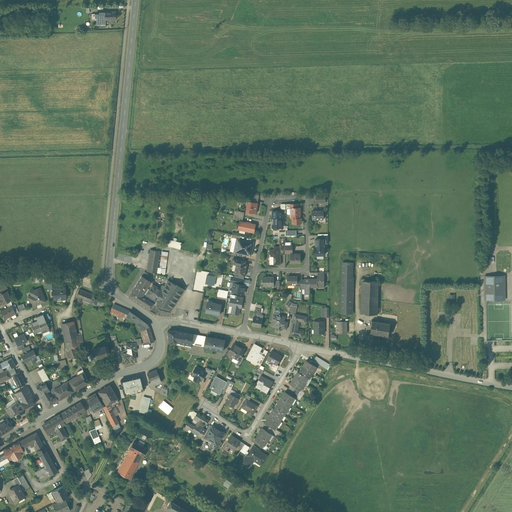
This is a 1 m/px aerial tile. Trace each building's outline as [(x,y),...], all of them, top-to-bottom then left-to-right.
[(99,14),(94,14),(94,18),(96,18),(96,20),(96,24),(99,24),(99,26),(105,26),(105,20),(105,12),(99,12),(99,14)] [(115,12),(105,12),(105,20),(115,20),(115,12)] [(257,203),(249,202),(247,211),(255,213),(257,203)] [(297,204),(290,204),(290,208),(291,208),(291,218),(292,218),(293,218),(300,218),(300,207),(297,207),(297,204)] [(317,210),(317,211),(312,211),(312,210),(312,219),(324,219),(323,210),(317,210)] [(282,211),(273,211),(274,211),(274,223),(273,223),(273,228),(278,228),(278,226),(282,226),(282,228),(282,211)] [(255,225),(240,222),(239,229),(253,232),(255,225)] [(328,235),(318,235),(318,239),(326,238),(326,243),(328,243),(328,235)] [(239,239),(237,239),(234,252),(236,253),(251,256),(254,242),(239,239)] [(181,243),(170,240),(168,246),(180,249),(181,243)] [(280,246),(274,246),(274,247),(274,250),(270,250),(270,252),(269,252),(269,257),(270,257),(270,255),(274,255),(274,264),(273,264),(281,264),(281,253),(285,253),(285,246),(280,246)] [(324,246),(314,246),(314,255),(323,255),(324,255),(324,246)] [(160,251),(150,250),(147,272),(157,273),(160,251)] [(168,252),(162,251),(160,266),(166,267),(168,252)] [(292,254),(291,254),(290,262),(300,262),(300,254),(292,254)] [(244,260),(233,258),(232,264),(238,265),(236,274),(235,273),(234,274),(235,274),(244,276),(247,264),(243,264),(244,260)] [(352,262),(342,262),(342,277),(352,277),(352,262)] [(317,280),(310,280),(309,280),(309,287),(317,287),(317,286),(324,286),(324,272),(317,272),(317,280)] [(215,277),(207,275),(205,283),(214,285),(215,277)] [(142,276),(133,289),(141,294),(141,293),(142,294),(143,294),(151,281),(147,279),(142,276)] [(297,276),(287,276),(287,284),(295,283),(295,286),(301,286),(301,280),(297,280),(297,276)] [(504,276),(484,276),(485,300),(505,300),(504,276)] [(274,277),(263,277),(263,287),(274,287),(274,281),(274,277)] [(352,277),(342,277),(341,314),(347,314),(351,314),(352,277)] [(309,279),(301,280),(301,286),(301,289),(304,289),(305,294),(310,294),(309,287),(309,280),(309,279)] [(168,281),(164,287),(162,286),(160,289),(152,285),(145,296),(151,300),(155,303),(158,308),(158,309),(160,310),(170,312),(184,290),(176,284),(175,285),(168,281)] [(378,282),(362,281),(361,314),(377,314),(378,282)] [(234,283),(232,291),(244,294),(246,285),(243,285),(234,283)] [(65,287),(52,288),(53,299),(66,299),(65,287)] [(40,288),(30,292),(32,297),(28,298),(31,307),(45,301),(40,288)] [(99,297),(79,289),(76,297),(78,298),(82,300),(95,305),(99,297)] [(133,289),(128,297),(149,310),(149,311),(155,314),(158,309),(158,308),(155,303),(151,300),(145,296),(141,294),(133,289)] [(228,291),(221,290),(220,297),(227,298),(228,291)] [(7,291),(0,294),(0,304),(2,303),(2,304),(10,300),(7,291)] [(231,299),(229,306),(230,306),(234,306),(232,313),(239,314),(240,308),(241,308),(242,301),(236,300),(231,299)] [(221,304),(208,302),(205,312),(212,313),(212,312),(219,313),(219,315),(221,304)] [(23,303),(17,306),(19,311),(25,309),(23,303)] [(129,311),(114,304),(110,311),(125,318),(129,311)] [(11,306),(1,312),(4,318),(11,315),(11,316),(15,314),(13,309),(11,306)] [(147,324),(129,311),(125,318),(130,320),(135,323),(140,331),(148,327),(147,324)] [(279,315),(273,314),(271,324),(278,325),(278,324),(283,325),(282,328),(286,329),(288,322),(284,321),(285,316),(279,315)] [(296,315),(294,314),(291,332),(297,333),(297,330),(299,321),(305,322),(306,317),(296,315)] [(254,317),(253,317),(252,325),(261,327),(263,319),(257,318),(254,317)] [(44,319),(38,322),(37,320),(31,323),(34,332),(35,332),(34,331),(40,328),(42,332),(42,331),(48,329),(49,330),(45,319),(44,319)] [(73,321),(61,324),(67,350),(67,351),(68,350),(71,358),(71,359),(77,357),(74,349),(79,346),(76,335),(73,321)] [(324,321),(314,321),(314,330),(316,330),(316,333),(324,333),(324,321)] [(390,324),(373,321),(370,333),(388,336),(390,324)] [(347,322),(337,322),(337,327),(338,327),(339,333),(345,333),(345,327),(347,327),(347,322)] [(148,327),(140,331),(144,343),(154,342),(150,330),(148,327)] [(176,330),(167,331),(167,333),(168,333),(168,341),(169,343),(177,342),(176,331),(176,330)] [(194,334),(176,331),(177,342),(192,344),(194,334)] [(24,334),(14,339),(17,346),(27,341),(24,334)] [(200,335),(194,334),(192,344),(198,346),(200,335)] [(225,340),(206,336),(204,347),(223,351),(225,340)] [(135,343),(129,344),(129,345),(126,346),(126,350),(121,351),(122,362),(128,361),(128,360),(136,358),(134,351),(136,351),(136,345),(135,343)] [(230,350),(228,354),(231,356),(231,355),(234,356),(239,346),(237,345),(234,343),(230,350)] [(262,348),(254,344),(247,357),(258,363),(262,355),(262,354),(259,353),(262,348)] [(104,346),(94,349),(93,349),(92,349),(90,352),(91,353),(87,354),(88,358),(89,358),(92,357),(93,357),(96,359),(107,356),(109,352),(108,348),(104,346)] [(239,346),(234,356),(236,357),(236,358),(239,360),(241,356),(245,349),(242,347),(241,348),(239,346)] [(30,349),(23,352),(29,365),(36,362),(30,349)] [(283,355),(272,349),(267,359),(278,365),(283,355)] [(330,365),(316,356),(313,361),(314,361),(324,368),(327,369),(330,365)] [(11,358),(3,362),(6,367),(7,369),(13,367),(16,366),(11,358)] [(312,364),(306,360),(303,366),(313,373),(316,367),(317,367),(312,364)] [(324,368),(314,361),(312,364),(317,367),(316,367),(319,368),(323,370),(324,368)] [(313,373),(303,366),(299,372),(308,378),(309,378),(308,377),(309,375),(311,376),(313,373)] [(204,371),(196,367),(191,375),(195,377),(193,379),(199,382),(200,380),(202,381),(204,376),(206,372),(204,371)] [(0,372),(0,382),(11,377),(9,374),(7,369),(3,371),(0,372)] [(156,369),(147,373),(150,382),(152,386),(154,385),(161,382),(159,378),(156,369)] [(299,372),(298,371),(294,377),(304,384),(308,378),(299,372)] [(19,372),(11,376),(17,388),(25,385),(19,372)] [(77,376),(69,381),(74,390),(74,391),(89,382),(88,382),(84,372),(77,376)] [(124,394),(129,393),(137,391),(144,389),(141,375),(134,377),(132,378),(131,378),(120,380),(123,390),(124,394)] [(261,376),(257,384),(262,387),(261,390),(267,393),(272,382),(261,376)] [(227,382),(216,377),(210,387),(213,388),(212,390),(219,394),(223,387),(224,387),(228,380),(227,382)] [(304,384),(294,377),(290,384),(295,387),(300,390),(301,390),(304,384)] [(58,379),(51,383),(52,385),(51,385),(53,390),(61,385),(58,379)] [(61,385),(53,390),(59,400),(74,391),(68,381),(67,381),(66,382),(61,385)] [(45,382),(36,387),(41,396),(42,396),(48,406),(58,400),(55,396),(53,397),(52,395),(50,395),(49,392),(50,391),(49,390),(45,382)] [(118,399),(110,385),(98,392),(106,405),(106,406),(117,399),(118,399)] [(27,387),(14,393),(16,396),(20,404),(33,397),(27,387)] [(291,395),(285,391),(281,398),(291,404),(292,404),(295,398),(291,395)] [(96,394),(86,400),(93,412),(103,406),(96,394)] [(237,397),(230,394),(225,403),(233,407),(238,398),(237,397)] [(151,398),(143,396),(139,412),(147,414),(151,398)] [(33,397),(20,404),(23,409),(36,403),(33,397)] [(291,404),(281,398),(278,404),(288,410),(286,409),(288,406),(289,407),(291,404)] [(117,399),(106,406),(106,405),(103,407),(112,426),(118,423),(119,423),(110,407),(118,402),(117,399)] [(249,401),(246,399),(241,407),(245,409),(246,408),(248,410),(246,414),(251,416),(257,406),(249,401)] [(18,401),(5,409),(11,417),(13,416),(23,410),(18,401)] [(80,402),(60,414),(65,423),(86,411),(80,402)] [(288,410),(278,404),(274,409),(283,415),(284,416),(288,410)] [(283,415),(274,409),(273,409),(269,415),(280,421),(283,415)] [(203,428),(200,426),(202,422),(206,424),(208,420),(197,413),(193,419),(197,422),(194,426),(188,422),(184,428),(188,430),(191,431),(192,430),(198,434),(198,435),(198,436),(203,428)] [(60,414),(50,420),(50,421),(42,425),(47,434),(55,429),(56,431),(61,441),(68,436),(63,427),(62,425),(65,423),(60,414)] [(269,415),(265,423),(270,426),(275,429),(280,421),(269,415)] [(7,419),(0,422),(0,435),(0,436),(13,428),(8,419),(7,418),(7,419)] [(118,423),(112,426),(116,433),(122,430),(118,423)] [(219,431),(214,427),(212,426),(210,430),(211,431),(210,432),(209,431),(203,440),(205,442),(207,438),(212,441),(212,442),(216,445),(217,445),(219,441),(224,433),(219,430),(219,431)] [(275,429),(270,426),(268,428),(277,433),(278,434),(280,432),(275,429)] [(95,428),(89,431),(94,444),(101,441),(95,428)] [(267,431),(262,428),(255,440),(259,443),(264,446),(267,441),(271,443),(275,436),(267,431)] [(201,438),(201,439),(203,440),(209,431),(206,430),(201,438)] [(36,432),(18,441),(25,454),(30,451),(28,448),(34,445),(36,450),(44,446),(36,432)] [(240,441),(231,435),(222,449),(226,451),(229,447),(234,450),(237,446),(240,441)] [(57,442),(56,440),(52,442),(55,448),(62,445),(60,440),(57,442)] [(18,441),(3,450),(8,459),(11,457),(12,459),(14,460),(21,456),(21,454),(20,453),(23,451),(18,441)] [(146,449),(133,442),(129,449),(142,457),(142,456),(146,449)] [(250,447),(245,444),(241,449),(240,451),(245,454),(250,447)] [(58,472),(44,446),(36,450),(40,458),(31,463),(40,481),(58,472)] [(259,451),(252,447),(247,455),(248,456),(241,462),(246,467),(254,460),(258,462),(259,461),(262,463),(267,455),(259,451)] [(3,450),(0,451),(0,465),(9,461),(8,459),(3,450)] [(142,457),(129,450),(117,472),(130,479),(139,461),(142,457)] [(91,474),(88,469),(84,471),(81,467),(76,470),(78,475),(84,472),(88,479),(91,474)] [(22,474),(17,477),(21,483),(24,490),(30,487),(22,474)] [(17,477),(11,481),(14,486),(14,487),(18,485),(21,483),(17,477)] [(14,487),(10,489),(9,491),(10,493),(9,494),(14,502),(18,500),(18,499),(24,496),(18,485),(14,487)] [(69,497),(63,486),(52,492),(56,502),(69,497)] [(65,499),(53,504),(55,511),(66,511),(70,511),(65,499)] [(189,511),(170,500),(166,507),(175,511),(189,511)]
